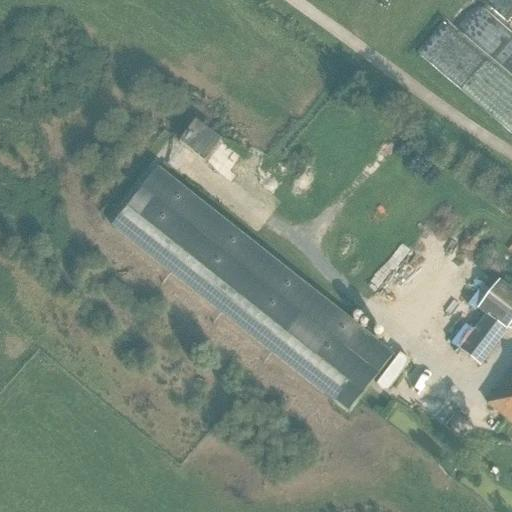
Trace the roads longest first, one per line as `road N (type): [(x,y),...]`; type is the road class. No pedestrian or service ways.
road 1 (track): [(511,151),(297,0)]
road 2 (track): [(303,254),(425,95)]
